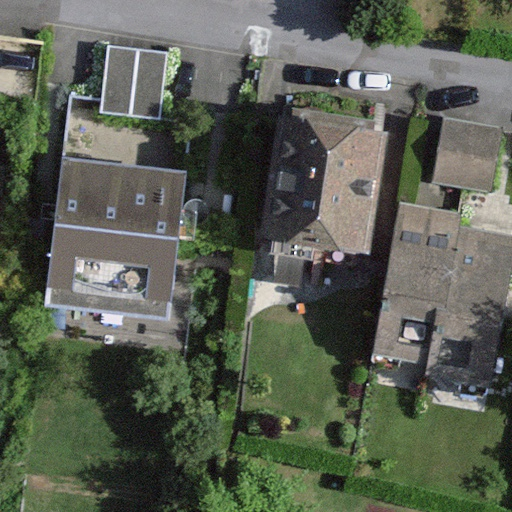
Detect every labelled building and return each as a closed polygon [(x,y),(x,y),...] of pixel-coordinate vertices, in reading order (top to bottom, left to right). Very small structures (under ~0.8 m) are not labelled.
[(110,42),(101,109),(160,116),(168,50),(110,42)] [(193,121),(69,106),(46,303),(169,318),(193,121)] [(388,122),(280,109),(265,238),(373,250),(388,122)] [(501,126),(446,117),(437,179),(492,187),(501,126)] [(376,350),(429,359),(438,304),(445,305),(459,223),(461,211),(402,201),(376,350)] [(438,304),(429,359),(426,372),(493,384),(511,275),(511,232),(459,223),(445,305),(438,304)]
